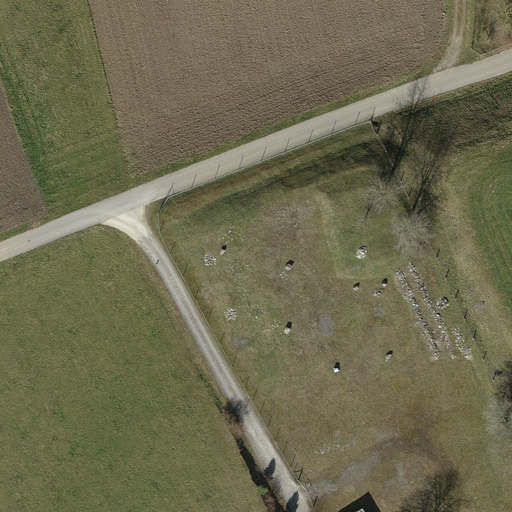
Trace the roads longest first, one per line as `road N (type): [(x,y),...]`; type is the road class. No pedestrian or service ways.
road 1 (track): [(0,249),(511,59)]
road 2 (track): [(117,201),(302,511)]
